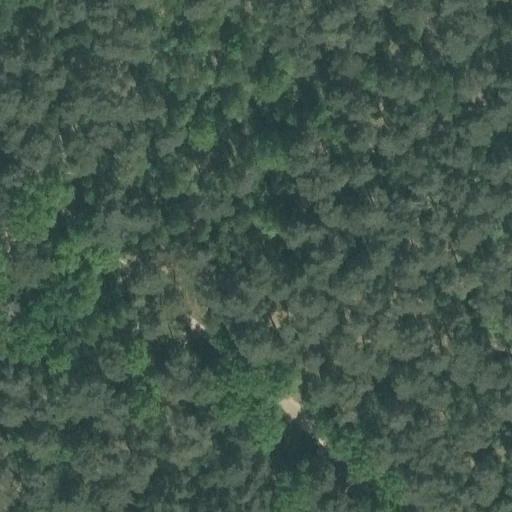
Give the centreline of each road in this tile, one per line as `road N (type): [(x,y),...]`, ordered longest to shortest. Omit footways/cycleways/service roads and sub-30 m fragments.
road 1 (track): [(0,130),(120,267),(265,372)]
road 2 (track): [(329,425),(459,511)]
